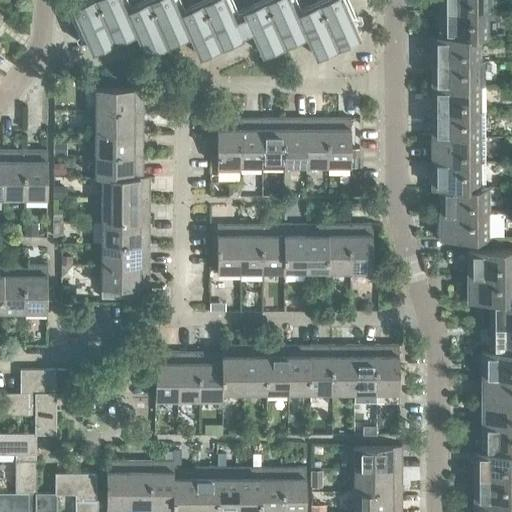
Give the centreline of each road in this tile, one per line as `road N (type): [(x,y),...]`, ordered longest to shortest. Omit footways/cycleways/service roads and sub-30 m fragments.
road 1 (residential): [(182,319),(183,109),(213,82),(395,83)]
road 2 (residential): [(182,319),(401,317),(426,308)]
road 3 (residential): [(426,308),(393,198),(395,83)]
road 4 (residential): [(435,511),(434,334),(426,308)]
